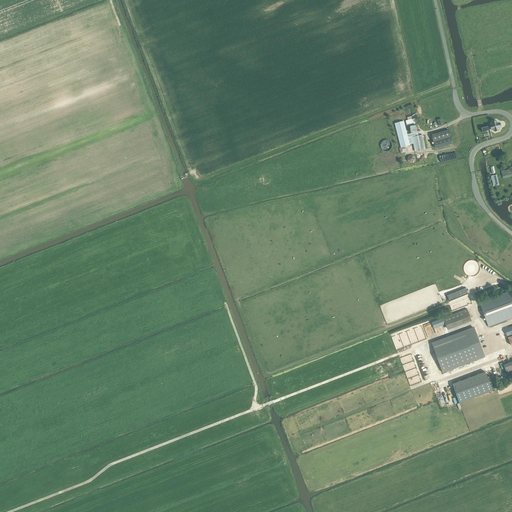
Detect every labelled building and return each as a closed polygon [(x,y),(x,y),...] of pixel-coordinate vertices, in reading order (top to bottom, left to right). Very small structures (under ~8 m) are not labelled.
[(394,124),(401,147),(399,148),(400,153),(406,152),(406,149),(404,149),(403,147),(410,146),(410,145),(413,144),(415,152),(425,150),(422,135),(418,136),(417,132),(407,135),(403,121),(394,124)] [(499,130),(501,127),(500,123),(496,121),(492,122),(490,125),(490,126),(485,127),(486,130),(491,129),(495,132),(499,130)] [(448,130),(432,135),(433,141),(450,137),(448,130)] [(434,142),(435,149),(436,149),(452,144),(451,137),(435,142),(434,142)] [(488,327),(511,317),(511,300),(509,292),(479,302),(488,327)] [(447,330),(471,321),(467,309),(443,318),(447,330)] [(474,327),(431,342),(443,373),(485,357),(474,327)] [(511,380),(511,361),(503,365),(509,381),(511,380)] [(485,372),(452,384),(459,403),(492,391),(492,389),(485,372)]
